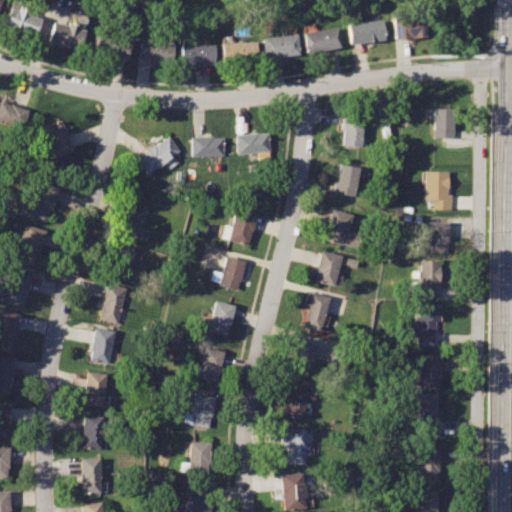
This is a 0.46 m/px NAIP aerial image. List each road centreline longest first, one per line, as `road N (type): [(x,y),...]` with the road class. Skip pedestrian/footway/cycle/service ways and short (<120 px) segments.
road 1 (residential): [(0,60),(112,93),(205,98),(511,65)]
road 2 (secondary): [(506,9),(501,511)]
road 3 (residential): [(476,511),(478,69)]
road 4 (residential): [(247,511),(248,390),(296,199),(305,88)]
road 5 (residential): [(43,511),(49,359),(112,93)]
